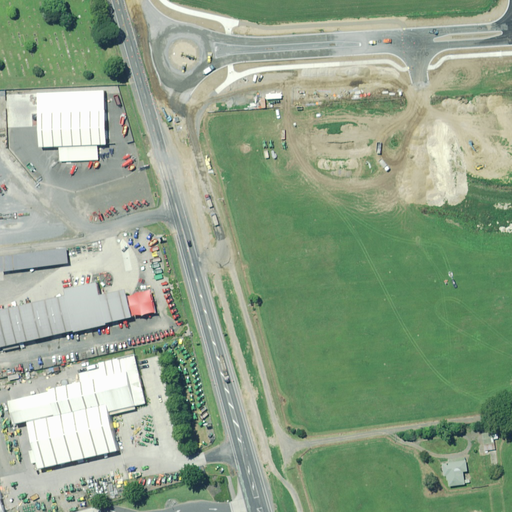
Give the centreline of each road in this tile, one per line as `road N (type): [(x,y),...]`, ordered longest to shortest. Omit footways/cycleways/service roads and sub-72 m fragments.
road 1 (primary): [(171,115),(174,200),(262,510)]
road 2 (unclassified): [(198,32),(248,42),(511,24)]
road 3 (unclassified): [(511,40),(240,57),(203,72)]
